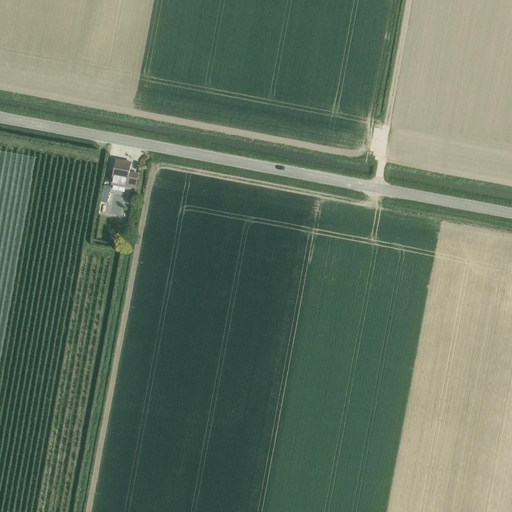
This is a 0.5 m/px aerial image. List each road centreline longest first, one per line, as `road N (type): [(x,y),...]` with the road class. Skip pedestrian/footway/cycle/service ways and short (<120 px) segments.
road 1 (unclassified): [(511,213),(0,117)]
road 2 (unknown): [(412,0),(377,188)]
